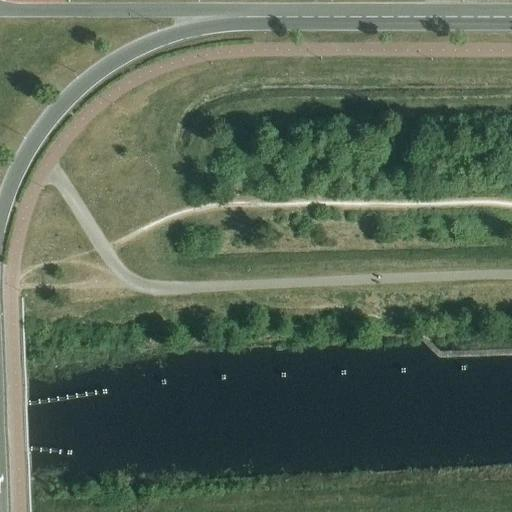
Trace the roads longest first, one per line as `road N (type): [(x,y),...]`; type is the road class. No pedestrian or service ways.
road 1 (primary): [(0,218),(45,129),(106,70),(182,36),(323,18)]
road 2 (primary): [(0,12),(273,11),(323,18)]
road 3 (primary): [(323,18),(511,18)]
